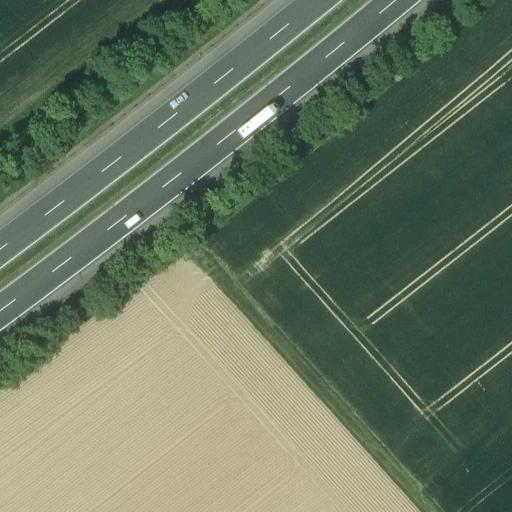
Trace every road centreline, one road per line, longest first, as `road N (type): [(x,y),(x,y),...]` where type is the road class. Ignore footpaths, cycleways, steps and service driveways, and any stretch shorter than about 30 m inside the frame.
road 1 (motorway): [(0,314),(389,0)]
road 2 (motorway): [(305,0),(0,243)]
road 3 (track): [(427,511),(197,253)]
road 4 (track): [(0,142),(183,0)]
